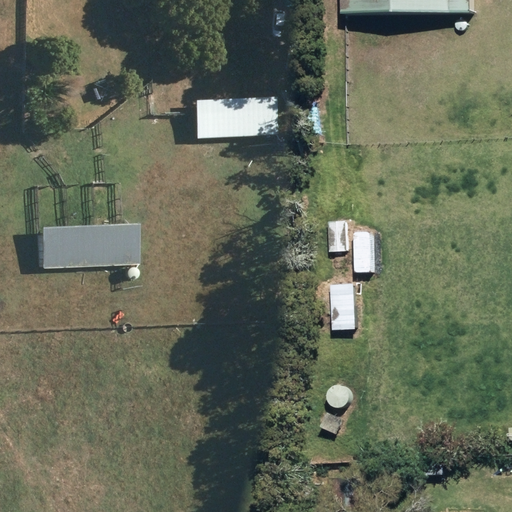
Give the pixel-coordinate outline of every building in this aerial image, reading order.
[(351,0),(352,16),(409,13),(480,14),(480,0),(351,0)] [(269,99),(187,102),(189,140),(271,137),(269,99)] [(511,212),(329,221),(330,252),(353,251),(354,284),(333,285),(333,296),(316,296),(317,321),(335,320),(335,328),(353,327),(357,433),(511,426),(511,441),(511,440),(511,212)] [(130,227),(34,231),(35,269),(132,265),(130,227)] [(446,465),(408,487),(417,503),(455,481),(446,465)]
